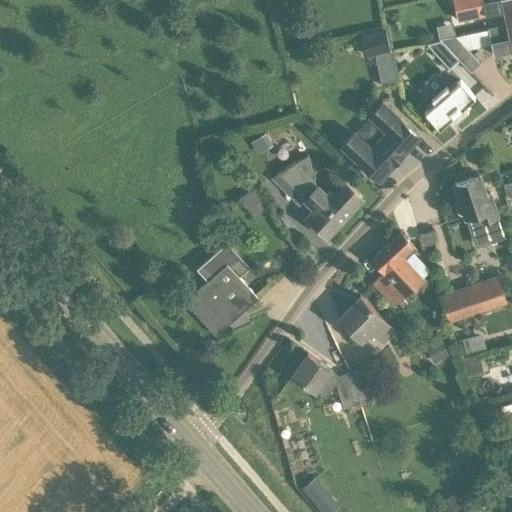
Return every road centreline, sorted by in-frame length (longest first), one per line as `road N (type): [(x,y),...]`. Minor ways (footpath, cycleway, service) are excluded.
road 1 (residential): [(511,98),(393,196),(299,301),(198,453)]
road 2 (secondary): [(198,453),(0,228)]
